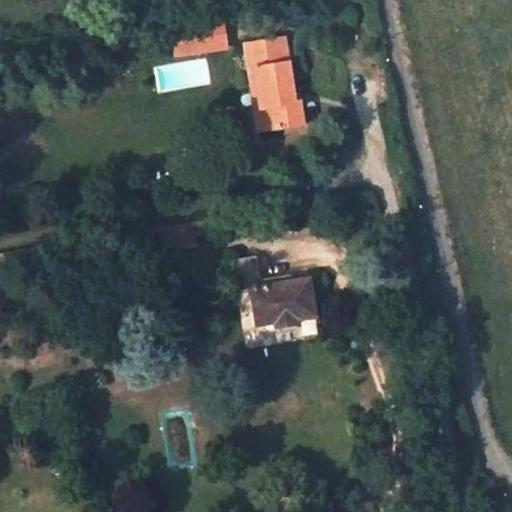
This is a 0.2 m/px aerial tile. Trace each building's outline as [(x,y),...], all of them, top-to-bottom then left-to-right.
[(224,29),(204,33),(207,52),(227,48),(224,29)] [(259,131),(304,125),(299,101),(294,102),(284,38),(246,44),(250,70),(255,69),(260,106),(255,107),(259,131)] [(250,70),(255,107),(260,106),(255,69),(250,70)] [(238,231),(287,221),(286,208),(236,218),(238,231)] [(191,230),(208,227),(206,218),(189,221),(191,230)] [(176,223),(179,239),(193,237),(191,230),(189,221),(176,223)] [(163,242),(179,239),(176,223),(160,226),(163,242)] [(290,281),(259,286),(257,275),(254,257),(230,261),(234,291),(248,289),(255,326),(271,324),(272,329),(297,325),(297,319),(316,317),(310,278),(290,281)] [(259,286),(290,281),(288,269),(257,275),(259,286)] [(510,511),(511,511),(508,502),(486,510),(487,511),(510,511)]
